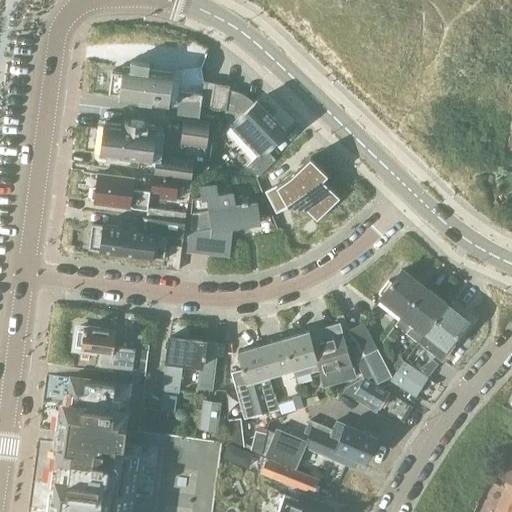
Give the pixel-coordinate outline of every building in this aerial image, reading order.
[(111,72),(108,92),(120,93),(119,99),(164,105),(163,117),(183,119),(198,121),(200,108),(202,96),(177,92),(179,79),(170,78),(171,74),(171,73),(148,70),(149,64),(130,62),(129,68),(124,68),(123,73),(111,72)] [(202,96),(200,108),(225,112),(225,108),(228,92),(229,88),(204,84),(202,96)] [(225,112),(224,118),(232,126),(231,127),(258,155),(246,166),(256,177),(274,159),(265,150),(285,130),(256,101),(253,104),(252,103),(252,102),(251,101),(249,100),(248,99),(247,98),(245,97),(244,96),(243,96),(241,95),(240,94),(238,94),(236,93),(234,93),(232,92),(230,92),(228,92),(225,108),(225,112)] [(183,119),(180,144),(205,148),(208,122),(198,121),(183,119)] [(98,123),(96,139),(102,139),(100,153),(100,155),(106,155),(150,161),(150,160),(154,131),(154,127),(147,127),(147,125),(122,122),(122,125),(104,123),(104,124),(98,123)] [(156,157),(154,175),(190,180),(192,162),(156,157)] [(265,192),(264,192),(275,213),(289,206),(288,205),(301,195),(307,202),(303,206),(316,220),(338,199),(321,181),(326,176),(309,158),(296,170),(297,171),(276,186),(265,192)] [(159,194),(159,200),(174,202),(175,195),(177,179),(153,176),(151,193),(159,194)] [(98,177),(94,205),(147,211),(147,209),(149,191),(134,189),(130,192),(132,181),(98,177)] [(188,252),(228,258),(231,228),(258,224),(255,204),(233,208),(232,193),(217,195),(215,184),(198,187),(200,199),(193,200),(189,233),(188,252)] [(147,211),(146,219),(183,224),(184,213),(147,209),(147,211)] [(162,259),(165,236),(182,238),(184,224),(183,224),(146,219),(143,219),(141,233),(91,226),(88,250),(162,259)] [(167,256),(166,269),(178,271),(179,258),(167,256)] [(378,295),(404,316),(424,289),(402,271),(390,286),(387,283),(378,295)] [(396,325),(418,343),(419,344),(447,307),(424,289),(404,316),(396,325)] [(447,307),(419,344),(418,343),(412,352),(427,363),(432,361),(435,356),(428,350),(435,340),(450,352),(460,340),(457,337),(468,323),(447,307)] [(125,315),(124,326),(134,327),(136,316),(125,315)] [(363,358),(366,356),(375,351),(361,326),(348,333),(356,347),(363,358)] [(392,328),(382,341),(385,347),(392,344),(397,338),(393,335),(396,331),(392,328)] [(82,330),(80,350),(97,352),(96,364),(132,369),(135,349),(114,347),(115,334),(82,330)] [(283,341),(292,372),(294,377),(319,369),(322,378),(352,368),(341,334),(311,343),(308,333),(283,341)] [(205,343),(168,339),(165,364),(162,392),(178,394),(181,365),(199,368),(196,389),(197,389),(208,391),(212,391),(216,356),(223,356),(223,345),(216,344),(215,355),(203,354),(205,343)] [(283,341),(259,349),(268,380),(292,372),(283,341)] [(356,347),(353,348),(357,359),(358,361),(363,358),(356,347)] [(268,380),(259,349),(236,356),(243,377),(231,381),(244,422),(279,411),(275,396),(273,397),(267,380),(268,380)] [(380,349),(366,356),(367,358),(359,362),(368,379),(375,376),(380,385),(393,379),(395,377),(380,349)] [(400,357),(394,365),(398,372),(403,364),(400,357)] [(415,371),(427,378),(437,365),(432,361),(427,363),(415,371)] [(392,381),(417,397),(428,379),(427,378),(415,371),(403,364),(398,372),(395,377),(393,379),(392,381)] [(108,372),(105,384),(46,375),(27,511),(213,511),(222,444),(194,440),(193,442),(138,434),(142,403),(121,374),(108,372)] [(342,390),(341,393),(376,414),(387,394),(364,381),(360,379),(342,390)] [(167,412),(174,413),(176,397),(161,395),(159,410),(143,408),(139,432),(157,434),(163,435),(167,412)] [(316,395),(301,400),(303,408),(318,401),(316,395)] [(299,396),(291,398),(294,410),(302,408),(299,396)] [(203,399),(201,409),(196,409),(194,427),(214,430),(217,409),(218,402),(203,399)] [(409,406),(400,421),(404,423),(413,408),(409,406)] [(239,418),(228,419),(231,445),(244,444),(239,418)] [(353,469),(356,461),(365,465),(377,436),(371,434),(371,433),(364,430),(364,431),(344,423),(340,434),(308,421),(305,430),(309,432),(305,442),(276,429),(265,457),(296,470),(304,449),(353,469)] [(252,451),(261,453),(267,432),(267,430),(257,429),(252,451)] [(227,446),(223,458),(229,461),(237,457),(240,450),(227,446)] [(511,458),(503,479),(511,482),(511,458)] [(259,474),(312,495),(319,480),(265,459),(259,474)] [(283,495),(275,511),(323,511),(326,506),(300,495),(297,501),(283,495)]
